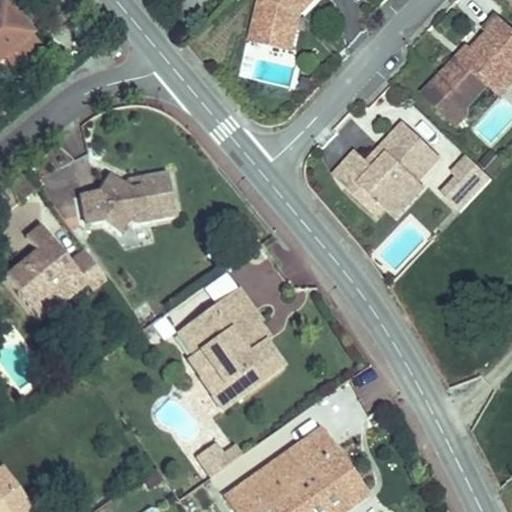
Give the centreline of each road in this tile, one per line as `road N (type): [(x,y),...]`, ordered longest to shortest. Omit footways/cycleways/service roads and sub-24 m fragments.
road 1 (tertiary): [(482,511),(413,374),(349,275),(260,173)]
road 2 (residential): [(260,173),(425,0)]
road 3 (residential): [(169,66),(59,108),(0,157)]
road 4 (tertiary): [(260,173),(169,66)]
